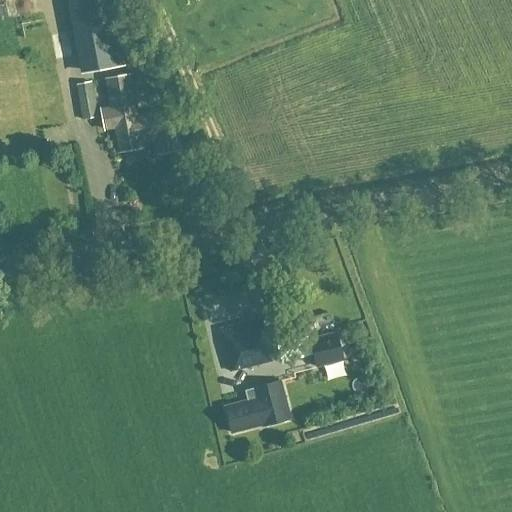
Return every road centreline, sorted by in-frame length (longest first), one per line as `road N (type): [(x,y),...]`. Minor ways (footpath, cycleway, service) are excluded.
road 1 (unclassified): [(0,274),(511,184)]
road 2 (unknown): [(253,229),(159,0)]
